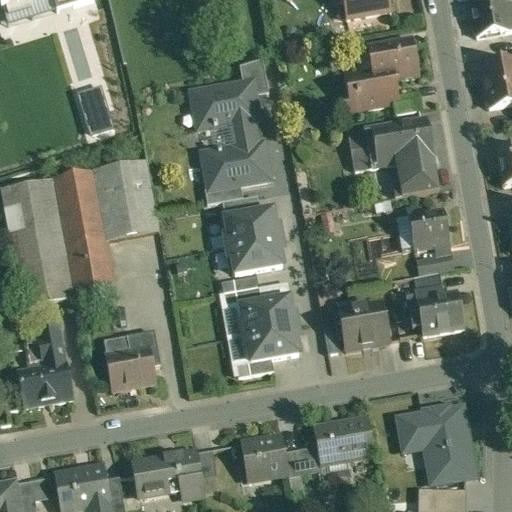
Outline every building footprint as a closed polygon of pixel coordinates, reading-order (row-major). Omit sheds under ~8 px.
[(0,0),(0,9),(1,13),(44,0),(0,0)] [(341,0),(346,24),(390,16),(387,0),(341,0)] [(503,0),(485,0),(469,3),(476,42),(511,35),(511,7),(505,9),(503,0)] [(412,45),(367,53),(367,56),(358,58),(356,60),(359,77),(371,75),(373,89),(395,85),(418,80),(412,45)] [(262,63),(239,70),(242,88),(252,86),(254,100),(268,98),(262,63)] [(511,65),(482,71),(489,112),(511,108),(511,65)] [(373,89),(371,75),(359,77),(344,80),(350,116),(393,108),(392,101),(397,100),(395,85),(373,89)] [(242,88),(191,97),(198,135),(229,129),(231,141),(255,136),(253,125),(259,124),(254,100),(252,86),(242,88)] [(103,93),(78,100),(89,140),(114,134),(103,93)] [(397,100),(392,101),(393,108),(395,118),(420,114),(417,97),(397,100)] [(426,125),(348,139),(354,176),(404,167),(408,187),(437,183),(426,125)] [(233,152),(202,158),(208,194),(208,195),(240,190),(270,185),(263,147),(257,148),(255,136),(231,141),(233,152)] [(142,140),(50,168),(53,186),(75,304),(114,297),(104,244),(159,236),(142,140)] [(511,152),(496,156),(503,191),(511,189),(511,152)] [(408,187),(392,191),(395,203),(439,195),(437,183),(408,187)] [(53,186),(0,195),(22,314),(75,304),(53,186)] [(240,190),(208,195),(208,194),(204,195),(207,210),(223,207),(242,203),(240,190)] [(225,220),(259,214),(256,201),(242,203),(223,207),(225,220)] [(443,216),(422,220),(420,212),(406,215),(413,253),(416,253),(417,255),(433,252),(432,250),(433,250),(448,247),(443,216)] [(272,215),(225,224),(227,238),(224,238),(227,252),(280,242),(278,229),(274,229),(272,215)] [(280,242),(227,252),(229,266),(232,265),(235,279),(282,270),(279,256),(283,256),(280,242)] [(433,250),(435,261),(450,258),(448,247),(433,250)] [(416,264),(418,276),(452,270),(450,258),(435,261),(416,264)] [(439,277),(414,282),(416,296),(442,291),(439,277)] [(256,280),(221,287),(223,298),(258,292),(256,280)] [(457,298),(443,300),(442,291),(416,296),(414,297),(418,320),(409,321),(412,334),(421,333),(422,341),(464,334),(457,298)] [(382,308),(365,311),(363,303),(349,305),(350,313),(337,316),(344,355),(390,347),(382,308)] [(287,306),(240,314),(242,328),(239,328),(242,342),(295,333),(293,319),(290,320),(287,306)] [(335,329),(323,331),(328,359),(341,356),(335,329)] [(58,331),(36,335),(43,373),(17,378),(23,413),(73,404),(66,369),(65,369),(58,331)] [(295,333),(242,342),(244,356),(247,355),(250,369),(297,361),(294,347),(298,346),(295,333)] [(153,336),(127,341),(129,356),(105,361),(112,397),(155,389),(152,372),(159,371),(153,336)] [(449,412),(423,416),(424,419),(398,423),(402,448),(430,443),(435,468),(427,470),(431,488),(430,488),(430,489),(475,482),(462,412),(449,414),(449,412)] [(367,423),(313,432),(320,471),(374,461),(367,423)] [(284,458),(282,442),(240,449),(247,487),(288,479),(284,458)] [(314,452),(284,458),(288,479),(289,483),(319,478),(314,452)] [(212,456),(197,458),(202,484),(216,482),(212,456)] [(162,464),(134,469),(139,503),(170,498),(169,493),(182,491),(184,506),(205,502),(202,484),(197,458),(184,461),(183,458),(161,462),(162,464)] [(104,472),(54,480),(57,501),(59,511),(111,511),(110,508),(106,485),(104,472)] [(119,482),(106,485),(110,508),(123,506),(119,482)] [(35,505),(57,501),(54,483),(31,487),(35,505)] [(17,487),(0,489),(0,511),(21,511),(18,489),(17,487)] [(31,487),(18,489),(21,511),(35,511),(35,505),(31,487)] [(464,511),(465,496),(418,495),(418,511),(464,511)]
